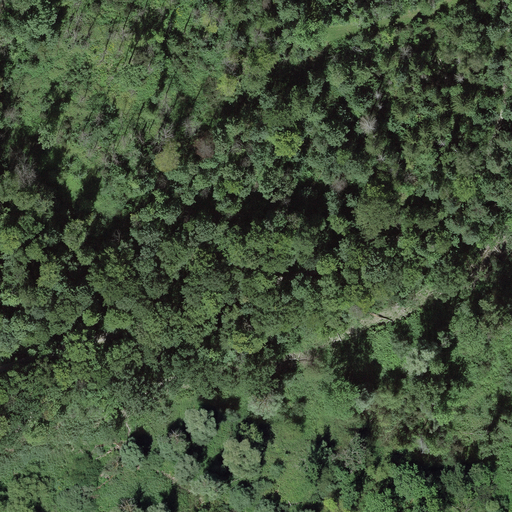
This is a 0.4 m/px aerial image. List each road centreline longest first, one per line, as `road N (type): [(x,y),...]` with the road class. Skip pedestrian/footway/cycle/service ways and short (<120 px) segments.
road 1 (track): [(505,0),(508,59),(491,149),(479,177),(441,216),(387,245),(0,369)]
road 2 (track): [(319,0),(404,187),(426,191),(448,178),(504,101)]
